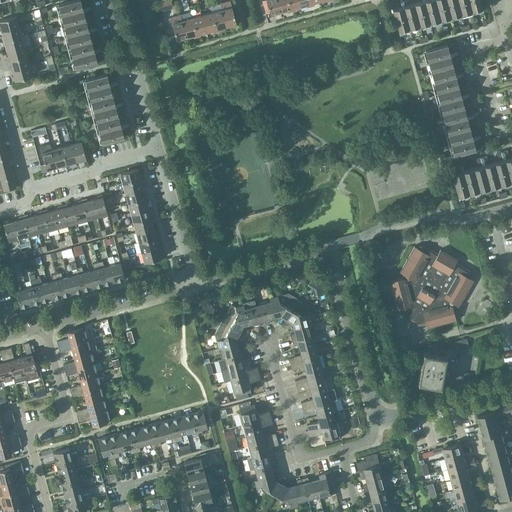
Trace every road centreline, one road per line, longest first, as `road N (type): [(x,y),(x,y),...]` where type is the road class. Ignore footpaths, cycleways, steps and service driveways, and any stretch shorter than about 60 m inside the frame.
road 1 (residential): [(44,326),(65,407),(28,434),(48,511)]
road 2 (residential): [(376,419),(327,254)]
road 3 (residential): [(44,326),(195,282)]
road 4 (residential): [(340,449),(309,457),(296,448),(268,346)]
road 5 (residential): [(157,146),(110,0)]
road 6 (residential): [(195,282),(157,146)]
road 7 (residential): [(376,419),(511,383)]
road 8 (residential): [(195,282),(327,254)]
road 9 (residential): [(32,190),(157,146)]
